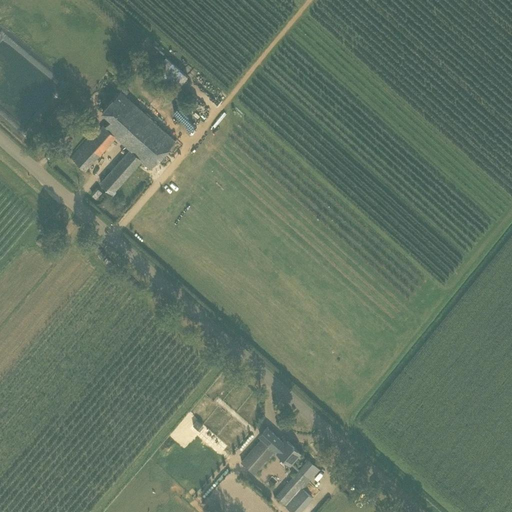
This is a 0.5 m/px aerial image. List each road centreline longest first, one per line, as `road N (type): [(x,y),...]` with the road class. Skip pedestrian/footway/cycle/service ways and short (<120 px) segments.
road 1 (unclassified): [(420,511),(109,236)]
road 2 (unclassified): [(109,236),(310,0)]
road 3 (unclassified): [(109,236),(0,141)]
